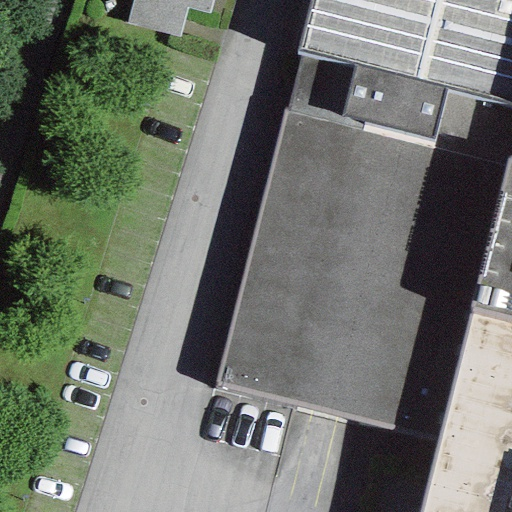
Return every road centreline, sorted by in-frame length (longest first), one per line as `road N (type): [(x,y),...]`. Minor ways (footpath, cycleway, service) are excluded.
road 1 (residential): [(123,511),(252,0)]
road 2 (residential): [(0,182),(62,0)]
